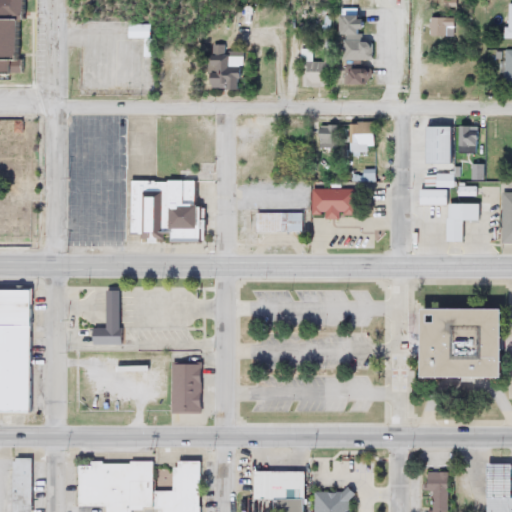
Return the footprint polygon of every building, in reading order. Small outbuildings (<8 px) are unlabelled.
[(0,0),(0,46),(3,46),(4,82),(21,82),(21,76),(32,76),(32,64),(29,64),(28,24),(33,24),(33,0),(0,0)] [(452,36),(427,36),(427,17),(452,17),(452,36)] [(222,45),(222,55),(235,56),(234,89),(202,87),(203,54),(208,54),(208,44),(222,45)] [(511,84),(501,84),(501,50),(511,50),(511,84)] [(161,53),(188,53),(187,92),(160,92),(161,53)] [(299,87),(299,57),(309,57),(309,58),(329,58),(329,87),(299,87)] [(380,118),(359,118),(359,121),(353,121),(353,144),(381,143),(380,118)] [(322,123),(323,143),(342,143),(342,123),(322,123)] [(334,126),(317,126),(317,150),(334,150),(334,126)] [(446,126),(446,163),(419,163),(419,126),(446,126)] [(475,153),(454,153),(454,127),(475,127),(475,153)] [(378,165),(366,165),(366,179),(378,179),(378,165)] [(450,174),(450,186),(432,186),(432,174),(450,174)] [(200,242),(126,240),(127,180),(192,181),(191,206),(201,206),(200,242)] [(315,186),(315,211),(329,211),(329,217),(344,217),(344,211),(365,211),(365,186),(315,186)] [(475,204),(475,220),(459,220),(458,242),(442,242),(443,205),(414,205),(415,190),(448,190),(447,203),(475,204)] [(511,243),(498,243),(498,193),(511,193),(511,243)] [(258,210),(258,231),(308,231),(308,209),(258,210)] [(37,285),(0,285),(0,414),(36,414),(37,285)] [(428,311),(509,311),(509,380),(428,380),(428,311)] [(102,331),(102,345),(114,345),(114,331),(102,331)] [(168,414),(168,362),(198,362),(198,414),(168,414)] [(36,511),(36,456),(21,456),(21,458),(16,458),(16,511),(36,511)] [(204,511),(157,511),(157,492),(176,492),(176,462),(204,462),(204,511)] [(82,463),(155,463),(154,510),(135,510),(135,511),(109,511),(109,507),(81,507),(82,463)] [(511,511),(482,511),(482,464),(507,464),(507,498),(511,498),(511,511)] [(301,511),(248,511),(248,503),(268,503),(267,472),(301,472),(301,511)] [(446,473),(445,511),(427,511),(427,492),(422,492),(422,473),(446,473)] [(347,511),(312,511),(312,492),(347,492),(347,511)]
